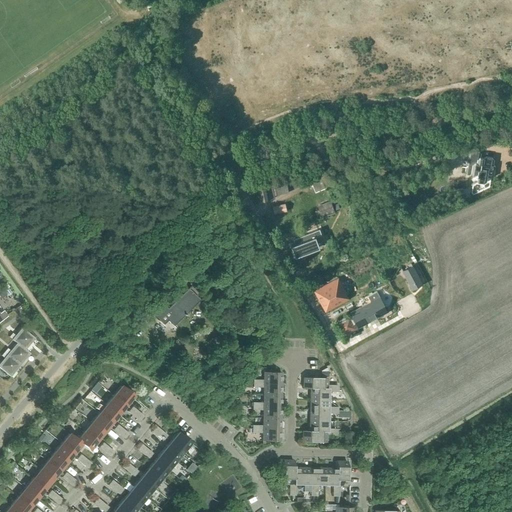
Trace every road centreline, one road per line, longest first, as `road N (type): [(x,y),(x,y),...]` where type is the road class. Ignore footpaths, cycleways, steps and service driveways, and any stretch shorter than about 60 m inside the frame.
road 1 (residential): [(0,432),(247,162),(288,140),(332,134)]
road 2 (residential): [(61,511),(168,404),(250,466)]
road 3 (track): [(334,340),(237,172)]
road 4 (track): [(437,161),(343,171),(314,136)]
road 5 (residential): [(289,450),(363,454),(364,511)]
